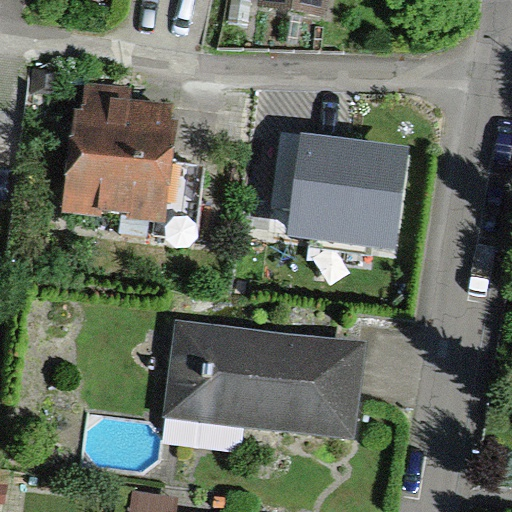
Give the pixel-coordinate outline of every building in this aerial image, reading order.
[(328,0),(262,0),(261,9),(325,20),(328,0)] [(73,231),(195,246),(204,166),(174,163),(179,121),(172,120),(174,102),(135,97),(136,85),(84,78),(81,106),(73,105),(59,214),(75,216),(73,231)] [(411,145),(303,129),(287,239),(394,255),(411,145)] [(178,319),(167,416),(349,438),(360,340),(178,319)] [(175,511),(178,494),(131,487),(127,511),(175,511)]
